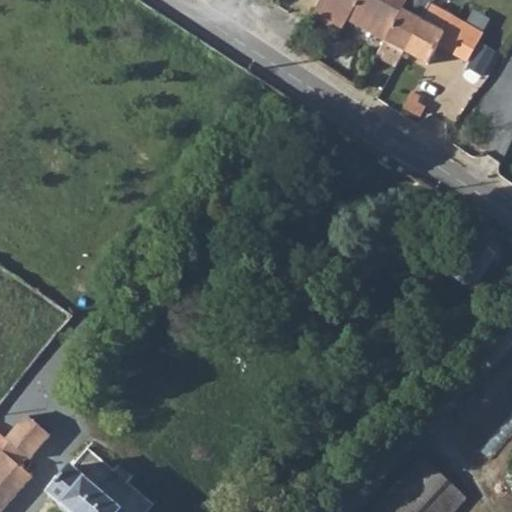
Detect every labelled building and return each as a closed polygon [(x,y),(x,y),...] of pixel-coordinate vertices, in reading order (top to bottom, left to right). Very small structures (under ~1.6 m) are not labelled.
[(320,0),(319,3),(346,20),(383,41),(404,0),(320,0)] [(404,0),(383,41),(403,52),(423,17),(431,2),(427,0),(404,0)] [(319,3),(312,15),(340,32),(346,20),(319,3)] [(428,20),(423,17),(403,52),(427,65),(439,44),(453,51),(452,53),(468,62),(483,34),(468,25),(469,23),(437,6),(428,20)] [(378,49),(398,61),(403,52),(383,41),(378,49)] [(0,511),(2,511),(34,477),(0,449),(0,460),(1,462),(0,462),(0,511)] [(370,511),(454,511),(467,499),(421,458),(370,511)] [(53,496),(71,511),(127,511),(75,468),(53,496)]
